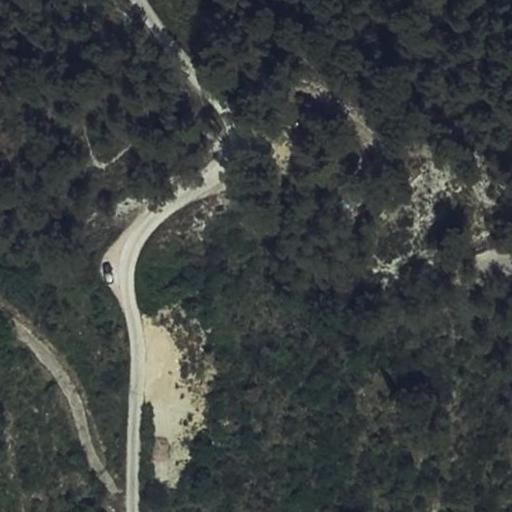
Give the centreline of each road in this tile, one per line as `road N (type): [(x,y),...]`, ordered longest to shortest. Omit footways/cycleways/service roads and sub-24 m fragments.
road 1 (unclassified): [(135,0),(229,118),(232,158),(213,183),(141,228),(125,252),(121,283),(137,358),(131,511)]
road 2 (track): [(131,510),(102,481),(68,382),(0,321)]
